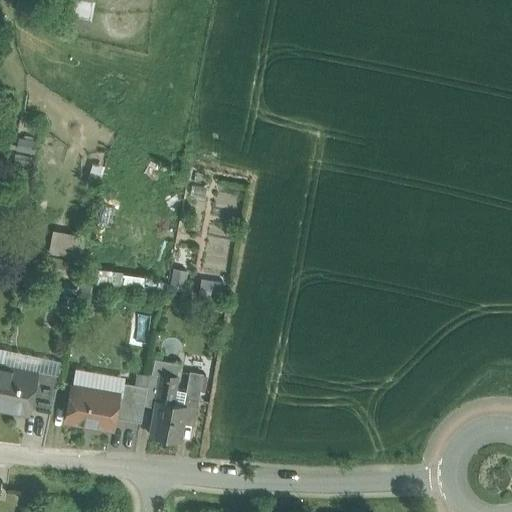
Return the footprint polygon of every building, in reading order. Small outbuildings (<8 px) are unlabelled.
[(90,0),(73,0),(71,12),(89,16),(92,0),(90,0)] [(54,228),(49,250),(76,257),(82,234),(54,228)] [(178,364),(154,360),(152,373),(162,375),(175,377),(178,364)] [(33,373),(1,367),(0,370),(0,407),(27,413),(29,405),(35,374),(33,373)] [(58,374),(34,369),(33,373),(35,374),(29,405),(51,409),(58,374)] [(202,373),(189,371),(184,398),(198,401),(202,373)] [(184,408),(170,405),(175,377),(162,375),(150,434),(178,439),(184,408)] [(147,386),(123,382),(121,395),(117,394),(113,417),(140,422),(147,386)] [(117,394),(71,386),(65,419),(111,427),(113,417),(117,394)]
